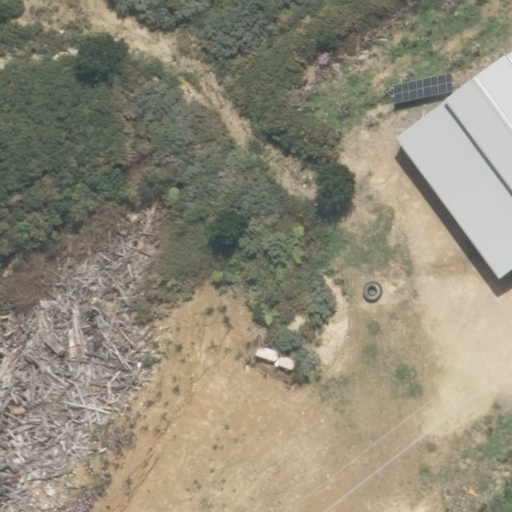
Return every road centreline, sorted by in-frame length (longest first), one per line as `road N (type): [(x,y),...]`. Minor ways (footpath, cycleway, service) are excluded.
road 1 (track): [(454,511),(365,308),(250,131),(106,0)]
road 2 (track): [(334,511),(421,436),(511,315)]
